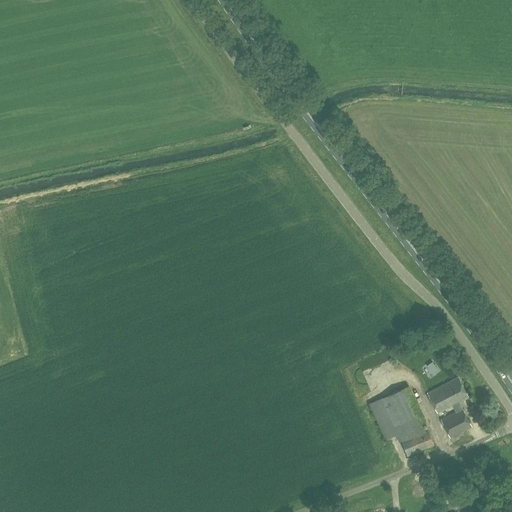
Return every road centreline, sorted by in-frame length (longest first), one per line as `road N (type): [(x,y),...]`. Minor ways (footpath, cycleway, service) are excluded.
road 1 (unclassified): [(190,0),(380,246),(459,331),(511,411)]
road 2 (primary): [(511,381),(227,0)]
road 3 (unclassified): [(300,511),(511,426)]
